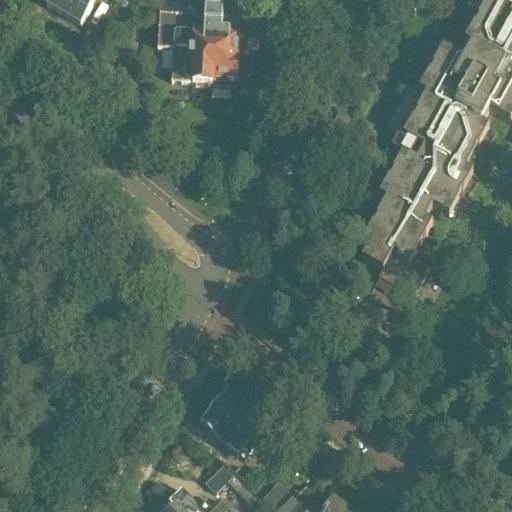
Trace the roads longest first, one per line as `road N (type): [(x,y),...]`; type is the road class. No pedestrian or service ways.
road 1 (residential): [(493,511),(390,470),(247,342),(194,321)]
road 2 (tertiary): [(267,207),(381,0)]
road 3 (secondary): [(86,511),(194,321)]
road 4 (secondary): [(212,267),(206,242),(72,140)]
road 5 (secondary): [(72,140),(84,174),(188,289)]
